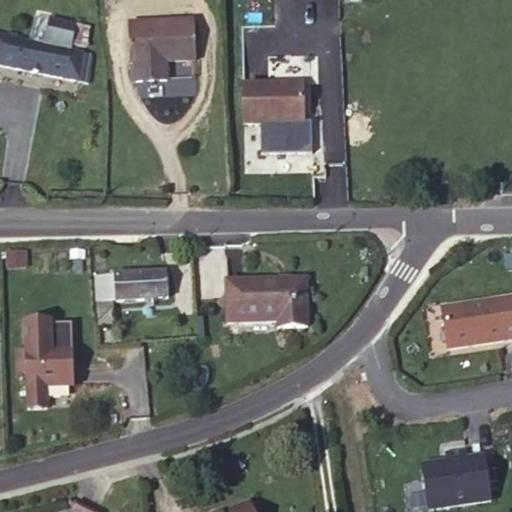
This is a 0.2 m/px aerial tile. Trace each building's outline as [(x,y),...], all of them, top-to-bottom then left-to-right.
[(0,36),(0,66),(80,82),(85,54),(72,52),(74,45),(86,48),(89,28),(37,18),(31,43),(0,36)] [(196,61),(194,22),(128,25),(130,64),(135,64),(136,83),(167,82),(166,62),(196,61)] [(304,124),(303,84),(243,86),(244,126),(304,124)] [(26,249),(7,250),(8,265),(27,264),(26,249)] [(115,277),(96,278),(99,328),(114,327),(112,302),(117,302),(117,303),(168,300),(167,274),(115,276),(115,277)] [(306,280),(226,282),(228,324),(278,323),(278,329),(307,328),(306,280)] [(511,299),(442,310),(448,351),(511,341),(511,299)] [(73,349),(26,351),(26,352),(27,375),(27,410),(47,410),(47,387),(73,387),(73,349)] [(26,352),(19,352),(19,375),(27,375),(26,352)] [(465,452),(446,455),(446,463),(421,467),(427,511),(428,511),(491,503),(484,458),(467,460),(465,452)]
